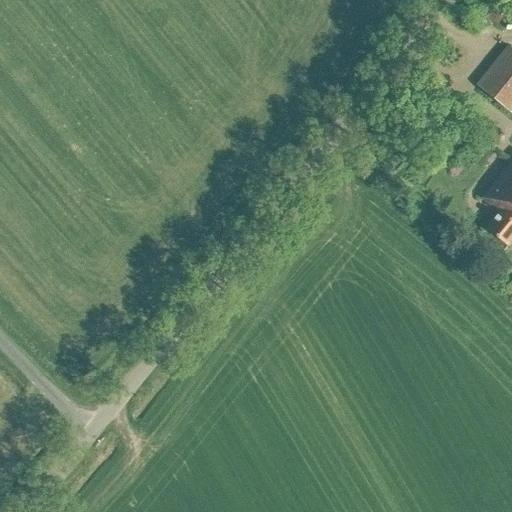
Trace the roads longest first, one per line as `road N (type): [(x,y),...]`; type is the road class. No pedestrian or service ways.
road 1 (tertiary): [(90,431),(449,0)]
road 2 (unclassified): [(90,431),(0,339)]
